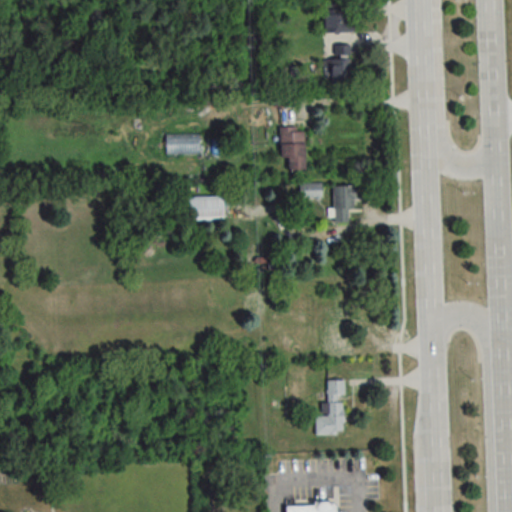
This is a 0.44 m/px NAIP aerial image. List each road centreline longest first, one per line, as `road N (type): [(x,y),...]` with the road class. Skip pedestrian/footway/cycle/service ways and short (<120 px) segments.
road 1 (secondary): [(508,511),(485,0)]
road 2 (secondary): [(418,0),(436,502)]
road 3 (secondary): [(491,511),(482,329),(451,320),(431,349)]
road 4 (secondary): [(433,0),(439,154),(464,167),(493,154)]
